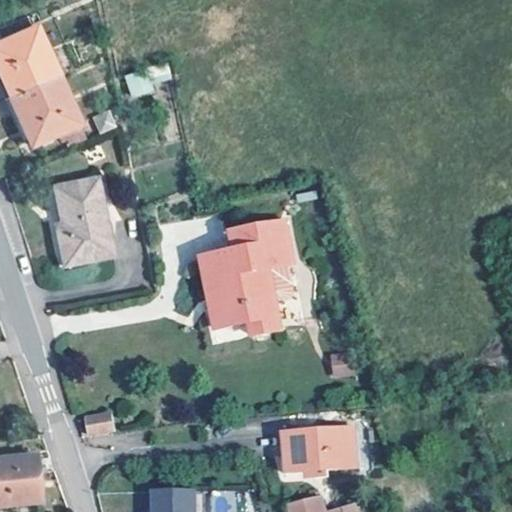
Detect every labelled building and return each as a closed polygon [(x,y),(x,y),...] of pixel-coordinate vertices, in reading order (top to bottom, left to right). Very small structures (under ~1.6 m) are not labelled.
[(0,40),(0,69),(10,92),(59,73),(36,25),(34,25),(27,13),(0,23),(0,36),(2,40),(0,40)] [(130,97),(154,92),(152,81),(171,77),(168,64),(125,72),(130,97)] [(88,134),(59,73),(10,92),(32,141),(61,128),(68,142),(88,134)] [(111,110),(93,115),(97,132),(115,128),(111,110)] [(115,250),(99,173),(56,182),(66,229),(61,230),(67,259),(115,250)] [(225,323),(249,317),(279,310),(277,296),(293,294),(295,289),(290,260),(295,259),(287,218),(235,226),(238,246),(232,247),(204,253),(208,274),(221,272),(223,285),(217,285),(225,323)] [(238,246),(235,226),(229,227),(232,247),(238,246)] [(221,272),(208,274),(217,325),(225,323),(217,285),(223,285),(221,272)] [(282,324),(279,310),(249,317),(252,329),(282,324)] [(244,324),(211,330),(214,342),(246,337),(244,324)] [(332,377),(350,375),(348,352),(329,354),(332,377)] [(116,426),(114,409),(88,412),(92,431),(116,426)] [(354,465),(352,426),(294,430),(297,471),(321,468),(321,476),(335,476),(335,467),(354,465)] [(361,465),(359,426),(352,426),(354,465),(361,465)] [(297,471),(294,430),(288,430),(291,471),(297,471)] [(0,500),(41,498),(38,451),(0,452),(0,500)] [(197,511),(198,489),(154,491),(154,511),(197,511)] [(328,510),(324,496),(290,504),(292,511),(360,511),(358,504),(328,510)]
